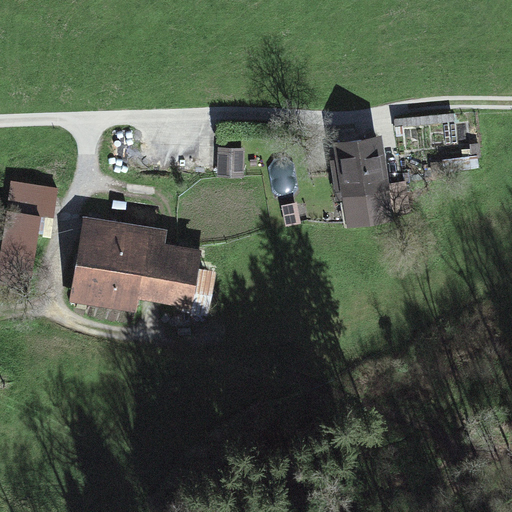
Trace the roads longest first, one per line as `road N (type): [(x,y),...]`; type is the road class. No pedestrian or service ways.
road 1 (track): [(87,119),(85,169),(56,292),(61,315),(511,417)]
road 2 (track): [(0,121),(337,118),(511,103)]
